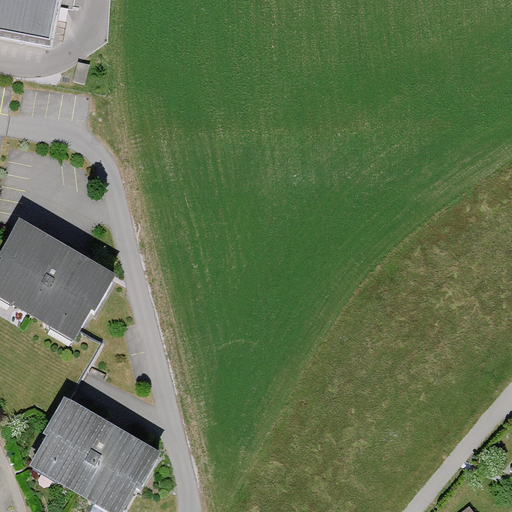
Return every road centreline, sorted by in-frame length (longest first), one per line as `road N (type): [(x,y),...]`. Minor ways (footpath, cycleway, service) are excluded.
road 1 (residential): [(181,511),(174,442),(109,165),(91,142),(65,129)]
road 2 (unclassified): [(511,397),(413,511)]
